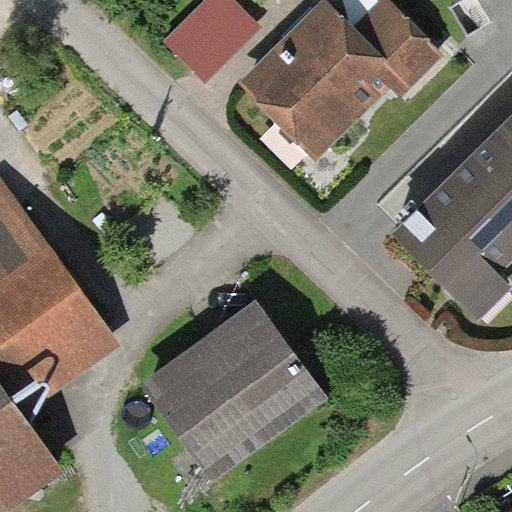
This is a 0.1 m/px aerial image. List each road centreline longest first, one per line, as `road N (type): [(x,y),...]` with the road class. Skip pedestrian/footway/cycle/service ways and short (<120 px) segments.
road 1 (track): [(485,417),(460,384),(50,0)]
road 2 (tertiary): [(358,511),(511,403)]
